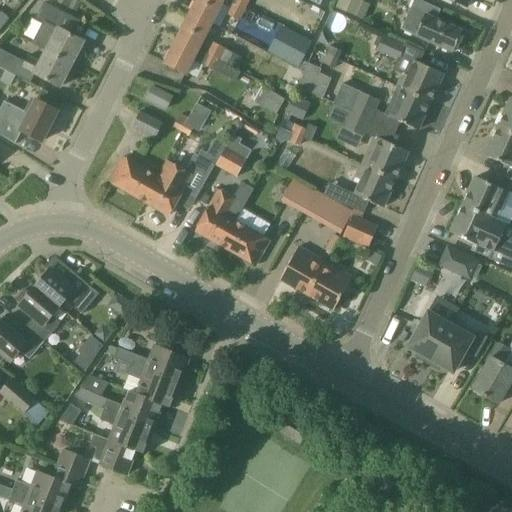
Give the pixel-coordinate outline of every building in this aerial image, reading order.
[(196,0),(190,12),(212,24),(223,0),(196,0)] [(226,0),(233,3),(245,9),(249,0),(226,0)] [(354,16),(361,0),(339,0),(336,8),(354,16)] [(31,44),(44,51),(44,50),(71,64),(83,41),(58,28),(65,14),(42,3),(35,18),(42,22),(31,44)] [(239,20),(245,9),(233,3),(228,14),(239,20)] [(452,51),(461,31),(409,8),(400,28),(414,34),(452,51)] [(1,12),(0,12),(0,28),(2,29),(10,19),(1,12)] [(212,24),(190,12),(177,37),(199,49),(212,24)] [(310,43),(283,29),(271,51),(298,65),(310,43)] [(401,74),(395,87),(430,102),(442,74),(419,64),(424,52),(383,34),(376,49),(398,59),(393,70),(401,74)] [(219,59),(208,53),(199,49),(177,37),(165,63),(186,74),(194,59),(236,81),(242,71),(219,59)] [(208,53),(219,59),(224,48),(213,42),(208,53)] [(324,55),(336,60),(340,52),(328,47),(324,55)] [(71,64),(44,50),(44,51),(39,61),(27,56),(21,52),(18,58),(0,49),(0,67),(30,83),(34,74),(60,87),(71,64)] [(336,60),(324,55),(321,63),(333,68),(336,60)] [(309,64),(298,86),(322,98),(333,76),(309,64)] [(145,100),(167,110),(174,97),(152,86),(145,100)] [(252,101),(277,115),(285,99),(261,86),(252,101)] [(417,130),(430,102),(395,87),(389,100),(395,103),(388,117),(417,130)] [(356,91),(347,111),(370,122),(379,101),(356,91)] [(293,96),(287,112),(303,119),(310,103),(293,96)] [(0,134),(19,146),(26,134),(41,141),(57,110),(36,99),(29,114),(9,104),(0,121),(0,134)] [(511,133),(511,99),(498,127),(511,133)] [(370,122),(347,111),(332,104),(326,119),(363,136),(370,122)] [(155,140),(164,123),(140,111),(132,128),(155,140)] [(175,126),(182,130),(188,118),(181,114),(175,126)] [(196,122),(188,118),(182,130),(189,134),(196,122)] [(294,124),(290,134),(302,139),(307,129),(294,124)] [(511,133),(498,128),(485,156),(509,166),(504,178),(511,181),(511,133)] [(302,139),(290,134),(287,141),(299,146),(302,139)] [(359,165),(393,180),(406,152),(372,136),(359,165)] [(217,165),(237,176),(248,157),(228,146),(217,165)] [(166,181),(159,176),(145,201),(168,214),(181,192),(194,199),(215,164),(195,152),(184,170),(175,164),(166,181)] [(109,181),(145,201),(159,176),(123,156),(109,181)] [(327,183),(322,194),(335,201),(355,210),(360,198),(381,207),(393,180),(359,165),(353,177),(360,180),(353,195),(327,183)] [(303,212),(316,191),(294,178),(281,199),(303,212)] [(475,178),(463,205),(498,221),(504,208),(497,205),(503,190),(475,178)] [(196,230),(220,244),(234,220),(227,216),(236,200),(219,190),(196,230)] [(322,194),(316,191),(303,212),(340,234),(353,213),(322,194)] [(511,228),(498,221),(463,205),(450,233),(477,245),(473,252),(511,270),(511,228)] [(343,238),(366,248),(375,226),(353,217),(343,238)] [(269,240),(234,220),(220,244),(255,264),(269,240)] [(280,279),(305,294),(324,262),(298,247),(280,279)] [(458,273),(460,268),(471,273),(476,261),(446,248),(439,265),(458,273)] [(337,269),(324,262),(305,294),(333,309),(348,283),(334,275),(337,269)] [(34,288),(58,308),(66,299),(81,311),(96,293),(71,272),(64,281),(49,269),(34,288)] [(442,294),(453,300),(465,278),(453,272),(442,294)] [(33,317),(25,327),(44,343),(60,323),(51,316),(58,308),(34,288),(31,291),(28,289),(19,300),(22,302),(19,306),(33,317)] [(428,363),(450,324),(427,311),(407,346),(418,352),(415,356),(428,363)] [(31,358),(44,343),(25,327),(18,336),(0,321),(0,352),(11,362),(20,351),(30,359),(31,358)] [(450,324),(428,363),(443,372),(446,368),(452,372),(464,351),(475,357),(487,336),(475,330),(472,337),(450,324)] [(73,361),(86,370),(105,343),(91,334),(73,361)] [(511,377),(511,368),(502,362),(510,349),(498,342),(472,388),(497,403),(511,377)] [(115,357),(130,362),(179,382),(189,358),(155,345),(149,359),(119,348),(115,357)] [(136,393),(163,403),(170,406),(179,382),(130,362),(127,372),(142,378),(136,393)] [(0,389),(0,391),(23,412),(35,398),(11,377),(0,389)] [(163,403),(136,393),(129,390),(123,405),(107,399),(81,386),(75,396),(103,409),(153,429),(163,403)] [(82,410),(72,403),(61,420),(60,421),(72,425),(82,410)] [(144,453),(153,429),(103,409),(100,419),(116,425),(110,439),(136,450),(144,453)] [(285,425),(280,433),(301,445),(306,438),(285,425)] [(136,450),(110,439),(97,434),(92,447),(99,449),(94,462),(126,474),(136,450)] [(63,449),(58,463),(84,473),(89,459),(63,449)] [(78,488),(84,473),(58,463),(52,477),(37,471),(32,485),(16,479),(12,490),(61,509),(70,485),(78,488)] [(21,511),(59,511),(61,509),(12,490),(8,500),(24,506),(21,511)]
